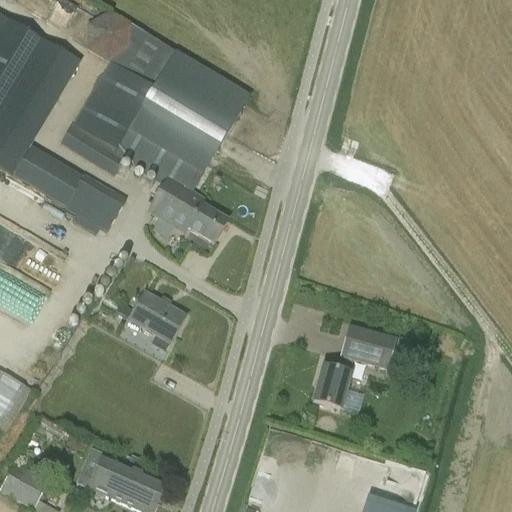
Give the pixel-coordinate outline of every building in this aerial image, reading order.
[(188,233),(213,248),(227,223),(198,206),(201,202),(192,196),(198,186),(199,187),(249,100),(105,17),(85,29),(85,54),(108,67),(71,131),(69,130),(58,149),(112,180),(121,164),(162,188),(146,214),(184,236),(188,233)] [(0,20),(0,172),(106,236),(126,205),(83,179),(81,182),(28,150),(44,123),(11,103),(45,47),(0,20)] [(144,295),(127,323),(168,347),(185,319),(144,295)] [(115,316),(120,307),(106,299),(101,308),(115,316)] [(120,307),(115,316),(125,322),(130,313),(120,307)] [(346,329),(337,361),(386,374),(394,342),(346,329)] [(0,370),(0,423),(6,426),(16,406),(24,410),(35,387),(0,370)] [(312,406),(319,408),(339,413),(349,377),(322,370),(312,406)] [(101,461),(87,493),(128,511),(153,511),(164,489),(101,461)] [(15,467),(1,491),(33,511),(48,486),(15,467)]
